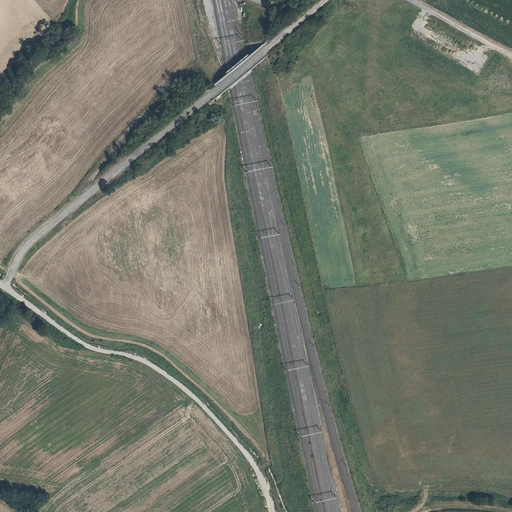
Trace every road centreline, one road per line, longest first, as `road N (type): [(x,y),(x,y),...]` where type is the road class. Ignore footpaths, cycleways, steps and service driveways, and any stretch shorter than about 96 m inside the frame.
road 1 (unclassified): [(5,286),(38,233),(326,0)]
road 2 (track): [(5,286),(84,346),(141,359),(198,397),(240,444),(273,511)]
road 3 (track): [(188,67),(89,180),(85,196)]
